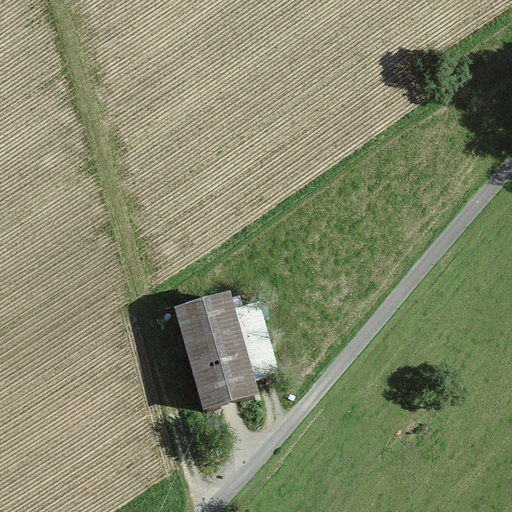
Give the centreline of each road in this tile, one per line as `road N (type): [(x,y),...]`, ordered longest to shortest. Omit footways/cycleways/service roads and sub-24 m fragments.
road 1 (track): [(50,0),(204,511)]
road 2 (unclassified): [(212,511),(511,171)]
